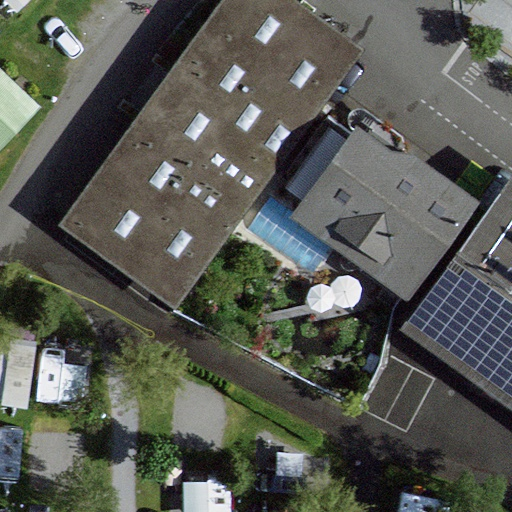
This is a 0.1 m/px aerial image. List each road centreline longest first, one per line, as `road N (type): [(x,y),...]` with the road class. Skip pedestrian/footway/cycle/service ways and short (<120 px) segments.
road 1 (track): [(1,219),(121,304),(369,436),(511,476)]
road 2 (track): [(193,0),(0,222)]
road 3 (track): [(119,511),(121,304)]
